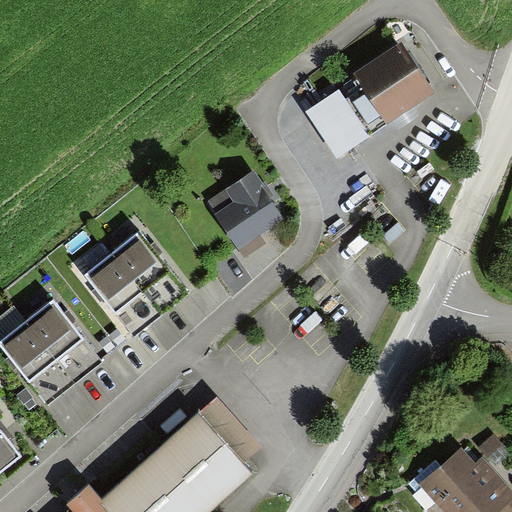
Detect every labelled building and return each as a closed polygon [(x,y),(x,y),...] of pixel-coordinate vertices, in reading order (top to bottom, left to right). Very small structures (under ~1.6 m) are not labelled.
[(424,83),(398,45),(351,77),(386,128),(433,96),(424,83)] [(307,117),(337,165),(372,144),(342,95),(307,117)] [(253,167),(208,198),(238,242),(283,211),(270,191),(253,167)] [(140,225),(87,265),(106,290),(134,327),(187,287),(159,249),(140,225)] [(52,293),(0,332),(0,335),(19,360),(49,398),(102,357),(72,318),(52,293)] [(217,397),(200,412),(245,463),(263,447),(217,397)] [(73,511),(212,511),(254,474),(245,463),(200,412),(103,502),(89,487),(68,505),(73,511)] [(0,466),(21,451),(6,432),(1,426),(0,424),(0,466)] [(430,461),(409,479),(415,487),(422,481),(447,511),(490,511),(491,511),(511,511),(511,487),(494,466),(511,451),(494,431),(470,451),(461,441),(433,465),(430,461)]
